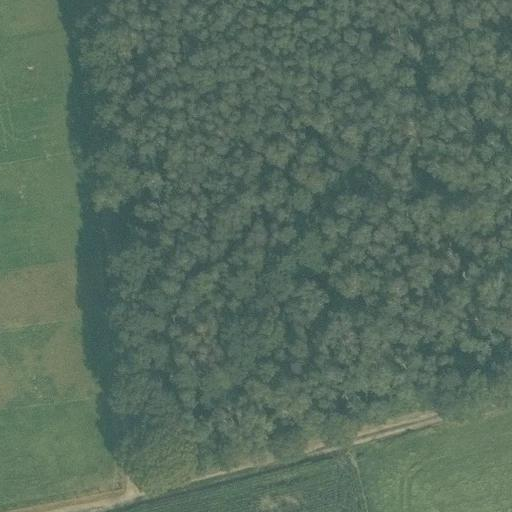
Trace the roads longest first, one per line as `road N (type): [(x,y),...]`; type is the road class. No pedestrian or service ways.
road 1 (track): [(86,0),(131,501)]
road 2 (track): [(73,511),(511,396)]
